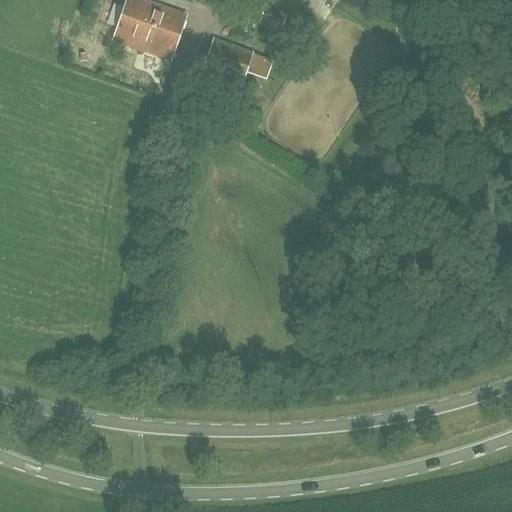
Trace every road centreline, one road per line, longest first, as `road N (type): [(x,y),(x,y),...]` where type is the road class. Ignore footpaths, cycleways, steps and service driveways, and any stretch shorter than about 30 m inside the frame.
road 1 (primary): [(0,458),(135,493),(239,495),(360,481),(511,439)]
road 2 (primary): [(511,386),(428,412),(278,431),(137,428),(0,396)]
